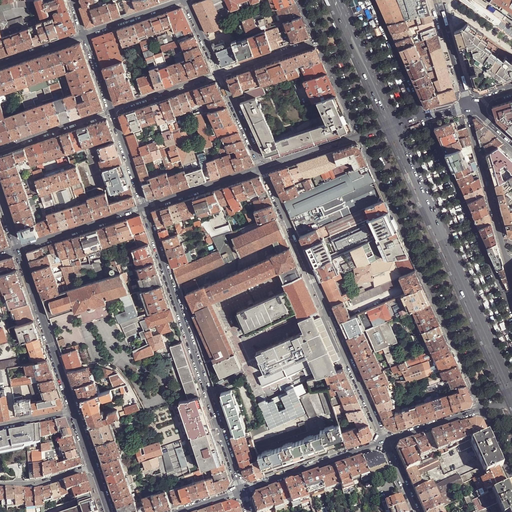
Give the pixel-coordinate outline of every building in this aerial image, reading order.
[(29,7),(29,0),(26,0),(25,0),(15,0),(2,4),(0,4),(0,23),(2,30),(11,28),(19,25),(25,23),(23,17),(8,22),(6,20),(2,11),(14,8),(18,7),(29,7)] [(44,0),(34,0),(37,5),(39,12),(41,17),(44,16),(48,15),(49,14),(48,9),(58,6),(59,11),(69,8),(66,0),(50,0),(48,1),(48,0),(46,0),(45,1),(44,0)] [(113,0),(114,1),(114,0),(115,0),(116,2),(121,15),(129,12),(137,10),(133,0),(130,1),(130,0),(123,1),(122,0),(113,0)] [(160,2),(159,0),(133,0),(137,10),(150,5),(160,2)] [(202,0),(193,3),(207,33),(224,26),(214,4),(212,0),(202,0)] [(226,0),(230,10),(240,7),(237,2),(242,0),(250,0),(251,2),(258,0),(226,0)] [(294,0),(269,0),(273,10),(277,8),(295,2),(294,0)] [(385,19),(388,25),(405,20),(395,0),(376,0),(379,6),(385,19)] [(426,0),(395,0),(405,20),(409,19),(411,19),(416,18),(431,14),(426,0)] [(511,0),(503,0),(499,6),(511,15),(511,0)] [(116,2),(108,5),(112,18),(117,17),(121,15),(116,2)] [(278,12),(297,6),(295,2),(277,8),(278,12)] [(109,19),(112,18),(108,5),(107,4),(99,6),(104,21),(109,19)] [(92,25),(96,24),(91,9),(89,5),(83,6),(79,8),(86,27),(92,25)] [(94,8),(91,9),(96,24),(101,22),(104,21),(99,6),(94,8)] [(297,6),(278,12),(281,22),(282,22),(302,15),(298,8),(297,6)] [(171,11),(167,12),(173,29),(178,42),(180,41),(195,35),(189,22),(182,7),(177,9),(171,11)] [(59,11),(54,12),(56,19),(54,20),(55,24),(58,23),(72,18),(69,8),(59,11)] [(155,17),(151,18),(155,32),(166,28),(167,31),(173,29),(167,12),(162,14),(160,15),(155,17)] [(281,22),(278,12),(254,21),(253,16),(242,20),(243,24),(247,34),(264,28),(276,24),(281,22)] [(433,21),(431,14),(416,18),(418,25),(433,21)] [(302,15),(282,22),(286,30),(305,23),(303,19),(302,15)] [(49,19),(45,20),(52,39),(56,37),(60,36),(55,24),(54,20),(53,17),(49,19)] [(77,30),(72,18),(58,23),(55,24),(60,36),(69,33),(77,30)] [(146,20),(143,21),(148,35),(155,32),(151,18),(146,20)] [(416,18),(411,19),(412,23),(407,25),(409,28),(416,26),(418,25),(416,18)] [(36,20),(28,23),(29,28),(35,45),(40,43),(43,42),(37,23),(36,20)] [(45,20),(37,23),(43,42),(48,40),(52,39),(45,20)] [(390,30),(392,33),(407,28),(409,28),(407,25),(405,20),(388,25),(390,30)] [(511,53),(465,20),(454,28),(473,87),(480,85),(482,92),(511,81),(511,53)] [(138,22),(134,24),(139,38),(148,35),(143,21),(138,22)] [(435,27),(433,21),(418,25),(416,26),(419,33),(421,32),(435,27)] [(25,23),(19,25),(21,30),(29,28),(28,23),(27,22),(25,23)] [(307,29),(305,23),(286,30),(291,42),(310,35),(307,29)] [(125,27),(117,29),(121,39),(123,45),(140,40),(139,38),(134,24),(125,27)] [(243,24),(239,25),(242,36),(243,35),(247,34),(243,24)] [(265,30),(271,49),(275,48),(280,46),(278,41),(277,38),(281,37),(279,32),(276,24),(264,28),(265,30)] [(19,25),(11,28),(13,33),(21,30),(19,25)] [(409,28),(407,28),(410,36),(418,33),(419,33),(416,26),(409,28)] [(435,27),(421,32),(423,39),(437,33),(435,27)] [(11,28),(2,30),(4,36),(13,33),(11,28)] [(29,28),(21,30),(27,48),(32,46),(35,45),(29,28)] [(166,28),(155,32),(156,35),(157,37),(159,42),(162,51),(171,48),(179,45),(178,42),(173,29),(167,31),(166,28)] [(410,36),(407,28),(392,33),(394,38),(395,42),(410,36)] [(93,38),(103,68),(123,60),(121,55),(116,40),(121,39),(117,29),(111,32),(99,36),(93,38)] [(21,30),(13,33),(19,51),(24,49),(27,48),(21,30)] [(267,50),(271,49),(265,30),(256,33),(263,52),(267,50)] [(280,46),(291,42),(286,30),(284,30),(279,32),(281,37),(277,38),(278,41),(280,46)] [(13,33),(4,36),(7,44),(10,53),(15,52),(19,51),(13,33)] [(259,53),(263,52),(256,33),(248,36),(248,37),(254,55),(259,53)] [(414,44),(420,41),(418,33),(410,36),(414,44)] [(441,48),(437,33),(423,39),(420,41),(414,44),(420,57),(441,48)] [(199,44),(195,35),(180,41),(184,50),(199,44)] [(398,47),(399,50),(414,44),(410,36),(395,42),(398,47)] [(247,57),(254,55),(248,37),(244,38),(241,39),(237,41),(236,39),(232,41),(233,45),(239,60),(247,57)] [(154,54),(149,38),(140,41),(146,57),(154,54)] [(222,66),(239,60),(233,45),(226,47),(224,41),(215,45),(214,45),(214,46),(213,46),(212,46),(215,52),(216,51),(217,52),(216,53),(217,55),(218,55),(219,56),(220,59),(219,59),(222,66)] [(65,48),(60,49),(64,62),(67,61),(70,69),(88,63),(85,52),(81,42),(75,44),(65,48)] [(10,53),(7,44),(0,46),(0,56),(1,56),(10,53)] [(203,52),(199,44),(184,50),(186,58),(192,56),(195,55),(203,52)] [(403,58),(405,64),(420,57),(414,44),(399,50),(403,58)] [(316,48),(296,55),(300,64),(304,63),(305,65),(321,60),(318,53),(316,48)] [(446,65),(441,48),(420,57),(426,73),(446,65)] [(54,52),(49,53),(57,74),(67,71),(67,70),(64,62),(60,49),(54,52)] [(211,70),(203,52),(195,55),(196,58),(193,58),(199,74),(211,70)] [(44,55),(39,57),(46,78),(57,74),(49,53),(44,55)] [(146,57),(148,63),(152,61),(156,60),(155,57),(154,54),(146,57)] [(163,55),(155,57),(156,60),(158,66),(159,68),(167,65),(167,64),(164,55),(163,55)] [(300,64),(296,55),(288,57),(280,60),(287,76),(289,79),(299,75),(296,68),(297,68),(296,66),(300,64)] [(25,62),(21,63),(28,84),(36,81),(41,80),(46,78),(39,57),(34,58),(29,60),(25,62)] [(409,72),(412,78),(426,73),(420,57),(405,64),(409,72)] [(195,75),(199,74),(193,58),(185,62),(190,77),(195,75)] [(187,78),(190,77),(185,62),(184,59),(176,62),(181,80),(187,78)] [(103,68),(106,76),(126,69),(124,63),(123,60),(103,68)] [(158,66),(156,60),(152,61),(154,65),(149,67),(150,69),(158,66)] [(266,65),(273,81),(283,78),(287,76),(280,60),(273,63),(266,65)] [(324,66),(321,60),(305,65),(301,67),(307,80),(327,73),(324,66)] [(167,65),(173,83),(179,81),(181,80),(176,62),(167,65)] [(15,65),(10,67),(18,88),(28,84),(21,63),(15,65)] [(91,73),(88,63),(70,69),(67,70),(67,71),(75,93),(79,92),(83,91),(96,86),(91,73)] [(170,84),(173,83),(167,65),(159,68),(165,86),(170,84)] [(261,67),(256,68),(261,83),(262,85),(273,81),(266,65),(261,67)] [(446,65),(426,73),(436,94),(437,93),(453,88),(446,65)] [(162,87),(165,86),(159,68),(158,66),(150,69),(151,73),(157,89),(162,87)] [(5,68),(0,70),(7,91),(18,88),(10,67),(5,68)] [(304,81),(307,80),(301,67),(297,68),(296,68),(299,75),(302,82),(304,81)] [(106,76),(109,85),(129,78),(132,77),(129,70),(129,68),(126,69),(106,76)] [(261,83),(256,68),(251,70),(243,73),(232,77),(227,79),(234,94),(243,92),(242,89),(249,87),(250,88),(255,87),(254,85),(261,83)] [(151,91),(157,89),(151,73),(137,78),(142,93),(143,93),(151,91)] [(329,78),(327,73),(307,80),(304,81),(312,102),(317,101),(336,94),(334,88),(329,78)] [(417,89),(421,99),(436,94),(426,73),(412,78),(417,89)] [(59,82),(57,74),(46,78),(47,80),(49,85),(59,82)] [(37,84),(39,89),(43,88),(49,85),(47,80),(46,78),(41,80),(42,82),(37,84)] [(115,103),(135,96),(135,95),(129,78),(109,85),(115,103)] [(37,84),(36,81),(28,84),(29,86),(30,91),(31,92),(35,91),(39,89),(37,84)] [(68,119),(72,118),(64,97),(59,82),(49,85),(52,93),(62,121),(68,119)] [(223,98),(216,82),(211,83),(208,84),(214,98),(215,100),(223,98)] [(214,98),(208,84),(204,86),(201,87),(207,101),(214,98)] [(49,85),(43,88),(46,95),(52,93),(49,85)] [(103,107),(96,86),(83,91),(86,99),(82,100),(78,101),(82,114),(103,107)] [(266,94),(262,86),(244,92),(245,97),(237,99),(239,103),(241,103),(256,98),(266,94)] [(207,101),(201,87),(197,88),(194,89),(198,104),(207,101)] [(456,98),(453,88),(437,93),(441,103),(456,98)] [(198,104),(194,89),(189,91),(185,92),(190,107),(195,105),(198,104)] [(23,94),(20,95),(20,96),(23,103),(25,107),(31,105),(32,108),(36,106),(34,100),(38,99),(35,91),(31,92),(30,91),(23,94)] [(177,95),(183,112),(191,109),(190,107),(185,92),(181,94),(177,95)] [(57,123),(62,121),(52,93),(46,95),(41,96),(44,104),(51,125),(57,123)] [(78,116),(82,114),(78,101),(75,93),(64,97),(72,118),(78,116)] [(441,103),(437,93),(436,94),(421,99),(423,104),(425,108),(428,107),(441,103)] [(241,103),(265,156),(270,154),(272,159),(274,158),(315,144),(342,136),(340,132),(352,128),(348,118),(343,109),(340,101),(336,94),(317,101),(326,123),(289,135),(275,140),(272,135),(260,106),(262,105),(261,103),(259,104),(256,98),(241,103)] [(169,98),(175,114),(177,114),(183,112),(177,95),(173,97),(169,98)] [(164,100),(160,101),(167,120),(167,121),(176,118),(175,114),(169,98),(164,100)] [(227,106),(223,98),(215,100),(208,103),(207,103),(211,111),(227,106)] [(156,103),(152,104),(158,120),(158,123),(167,120),(160,101),(156,103)] [(497,119),(506,128),(511,120),(511,118),(509,116),(511,114),(511,106),(510,101),(493,106),(497,119)] [(0,142),(6,141),(12,138),(5,117),(3,110),(0,102),(0,142)] [(43,128),(51,125),(44,104),(36,106),(32,108),(25,110),(33,131),(43,128)] [(143,107),(149,123),(158,120),(152,104),(147,106),(143,107)] [(234,122),(227,106),(211,111),(208,112),(215,126),(234,122)] [(135,110),(141,126),(143,125),(149,123),(143,107),(139,108),(135,110)] [(28,133),(33,131),(25,110),(15,114),(23,135),(28,133)] [(133,130),(141,127),(141,126),(135,110),(132,111),(127,113),(133,130)] [(119,116),(125,133),(133,130),(127,113),(123,114),(119,116)] [(202,113),(193,116),(204,147),(211,146),(213,145),(211,139),(209,135),(207,128),(202,113)] [(18,136),(23,135),(15,114),(5,117),(12,138),(18,136)] [(180,131),(183,140),(184,140),(192,137),(190,132),(187,133),(187,131),(185,132),(184,131),(186,130),(181,114),(178,115),(177,114),(175,114),(176,118),(179,128),(180,131)] [(176,118),(167,121),(170,130),(171,131),(179,128),(176,118)] [(488,129),(476,118),(473,119),(479,139),(488,129)] [(113,137),(107,119),(102,121),(97,123),(104,140),(105,140),(113,137)] [(167,121),(167,120),(158,123),(162,133),(170,130),(167,121)] [(239,131),(234,122),(215,126),(214,126),(218,135),(219,137),(222,137),(239,131)] [(437,128),(435,128),(437,133),(438,136),(458,130),(454,122),(453,122),(437,128)] [(93,124),(88,126),(94,143),(97,142),(102,141),(104,140),(97,123),(93,124)] [(84,147),(94,144),(94,143),(88,126),(82,128),(78,130),(84,147)] [(465,127),(458,130),(461,138),(469,135),(466,127),(465,127)] [(352,131),(352,129),(352,128),(340,132),(342,136),(350,133),(351,133),(352,131)] [(488,129),(479,139),(481,147),(484,145),(497,137),(488,129)] [(69,132),(75,150),(84,147),(78,130),(73,131),(69,132)] [(165,141),(173,138),(172,134),(171,131),(170,130),(162,133),(165,141)] [(458,130),(438,136),(440,141),(442,144),(461,138),(458,130)] [(180,131),(172,134),(173,138),(175,143),(183,140),(180,131)] [(242,139),(239,131),(222,137),(226,144),(242,139)] [(67,153),(75,150),(69,132),(65,134),(61,135),(67,153)] [(133,158),(142,155),(139,147),(137,143),(137,141),(134,134),(126,137),(130,148),(133,158)] [(29,160),(31,166),(39,163),(67,153),(61,135),(44,141),(25,148),(29,160)] [(469,135),(461,138),(465,146),(471,144),(469,135)] [(484,145),(489,152),(498,146),(504,143),(497,137),(484,145)] [(173,138),(165,141),(166,146),(169,145),(175,143),(173,138)] [(461,138),(442,144),(444,149),(445,152),(465,146),(461,138)] [(226,144),(229,151),(236,149),(246,147),(242,139),(226,144)] [(183,140),(175,143),(179,155),(188,151),(184,140),(183,140)] [(96,148),(98,147),(101,157),(102,159),(119,154),(117,147),(115,141),(107,144),(103,145),(102,141),(97,142),(94,143),(94,144),(96,148)] [(166,146),(165,141),(156,144),(158,149),(166,146)] [(150,152),(158,149),(156,144),(156,142),(147,144),(150,152)] [(175,143),(169,145),(171,150),(168,151),(172,162),(181,160),(179,155),(175,143)] [(84,147),(86,156),(97,152),(96,149),(96,148),(94,144),(84,147)] [(150,152),(147,144),(139,147),(142,155),(150,152)] [(333,151),(337,163),(344,161),(350,159),(351,161),(355,169),(367,163),(365,158),(361,149),(359,145),(356,144),(333,151)] [(465,146),(445,152),(447,157),(451,166),(453,170),(467,164),(475,161),(471,144),(465,146)] [(165,170),(174,167),(172,162),(168,151),(166,146),(158,149),(161,157),(162,159),(165,170)] [(511,158),(498,146),(489,152),(486,154),(495,185),(508,178),(511,175),(511,158)] [(246,147),(236,149),(238,156),(239,157),(241,156),(249,154),(246,147)] [(20,149),(14,151),(17,160),(17,161),(19,160),(20,163),(24,161),(29,160),(25,148),(20,149)] [(150,152),(153,160),(161,157),(158,149),(150,152)] [(196,150),(196,149),(188,151),(179,155),(181,160),(183,165),(199,159),(197,154),(197,152),(196,150)] [(0,169),(16,164),(15,161),(17,160),(14,151),(6,154),(0,156),(0,169)] [(215,159),(222,156),(221,153),(220,153),(220,151),(218,151),(219,153),(214,155),(215,159)] [(333,151),(297,164),(302,175),(337,163),(333,151)] [(97,152),(86,156),(88,159),(89,164),(90,164),(97,161),(100,160),(98,156),(97,152)] [(153,160),(150,152),(142,155),(144,163),(153,160)] [(202,169),(208,168),(207,162),(205,152),(197,154),(199,159),(202,167),(202,169)] [(67,153),(39,163),(41,169),(43,174),(55,170),(71,165),(70,161),(67,153)] [(122,163),(119,154),(102,159),(100,160),(103,170),(104,170),(120,164),(122,163)] [(229,173),(236,171),(231,158),(229,154),(222,156),(229,173)] [(254,165),(249,154),(241,156),(244,168),(254,165)] [(136,166),(144,163),(142,155),(133,158),(136,166)] [(222,156),(215,159),(220,176),(229,173),(222,156)] [(236,171),(244,168),(241,156),(239,157),(238,156),(231,158),(236,171)] [(79,162),(75,163),(76,166),(77,168),(84,166),(89,164),(88,159),(79,162)] [(199,159),(183,165),(183,166),(184,170),(185,173),(202,167),(199,159)] [(215,159),(207,162),(208,168),(211,179),(220,176),(215,159)] [(27,170),(24,161),(20,163),(18,163),(17,164),(19,172),(27,170)] [(97,161),(90,164),(93,174),(100,171),(97,161)] [(348,172),(355,169),(351,161),(345,163),(338,166),(313,177),(314,179),(317,186),(348,172)] [(471,172),(477,169),(475,161),(467,164),(471,172)] [(76,166),(75,163),(71,165),(55,170),(56,173),(76,166)] [(141,181),(150,178),(148,173),(147,172),(145,166),(144,163),(136,166),(141,181)] [(371,171),(367,163),(355,169),(348,172),(355,189),(375,180),(371,171)] [(19,172),(17,164),(16,164),(0,169),(0,173),(1,176),(2,178),(19,172)] [(125,178),(120,164),(104,170),(105,174),(107,180),(104,182),(104,183),(108,182),(112,193),(114,192),(129,187),(126,177),(125,178)] [(302,175),(297,164),(288,166),(295,181),(303,178),(302,175)] [(457,178),(471,172),(467,164),(453,170),(455,174),(457,178)] [(61,187),(81,180),(77,168),(76,166),(56,173),(61,187)] [(84,166),(77,168),(81,180),(85,192),(87,191),(92,190),(84,166)] [(295,181),(288,166),(279,169),(286,184),(295,181)] [(176,173),(174,167),(165,170),(166,172),(168,176),(176,173)] [(190,186),(206,181),(202,169),(202,167),(185,173),(190,186)] [(211,179),(208,168),(202,169),(206,181),(211,179)] [(43,174),(41,169),(34,171),(33,172),(34,176),(35,177),(43,174)] [(270,172),(279,192),(288,188),(286,184),(279,169),(270,172)] [(474,180),(480,178),(477,169),(471,172),(474,180)] [(56,173),(55,170),(43,174),(35,177),(36,180),(56,173)] [(156,170),(148,173),(150,178),(158,175),(156,170)] [(181,189),(190,186),(185,173),(184,170),(181,171),(180,172),(176,173),(181,189)] [(22,181),(19,172),(2,178),(4,184),(5,187),(22,181)] [(165,194),(173,191),(168,176),(166,172),(161,174),(158,175),(165,194)] [(283,201),(291,218),(319,205),(342,195),(355,189),(348,172),(317,186),(314,187),(299,193),(283,201)] [(460,186),(474,180),(471,172),(457,178),(459,183),(460,186)] [(56,173),(36,180),(37,185),(40,194),(61,187),(56,173)] [(173,191),(181,189),(176,173),(168,176),(173,191)] [(100,175),(94,177),(98,188),(102,186),(104,186),(100,175)] [(158,175),(150,178),(151,181),(156,197),(165,194),(158,175)] [(511,175),(508,178),(495,185),(509,236),(511,237),(511,236),(511,175)] [(29,188),(37,185),(36,180),(35,177),(34,176),(29,178),(26,179),(29,188)] [(266,189),(260,176),(251,178),(258,194),(266,189)] [(243,181),(249,196),(252,196),(253,195),(258,194),(251,178),(243,181)] [(299,193),(314,187),(312,180),(310,178),(295,185),(299,193)] [(482,186),(480,178),(474,180),(460,186),(462,191),(464,194),(482,186)] [(61,187),(40,194),(43,202),(44,205),(45,209),(53,206),(55,210),(63,207),(71,204),(80,201),(79,199),(87,197),(86,195),(85,192),(81,180),(61,187)] [(384,200),(375,180),(355,189),(342,195),(319,205),(328,225),(384,200)] [(25,189),(22,181),(5,187),(7,192),(7,195),(25,189)] [(148,200),(156,197),(151,181),(142,184),(148,200)] [(239,200),(249,196),(243,181),(232,185),(239,200)] [(231,206),(234,211),(236,210),(237,210),(241,208),(242,207),(240,202),(239,200),(232,185),(223,188),(230,203),(231,206)] [(299,193),(295,185),(288,188),(279,192),(283,201),(299,193)] [(133,195),(130,186),(129,187),(114,192),(116,201),(133,195)] [(467,202),(484,195),(482,186),(464,194),(466,198),(467,202)] [(214,191),(221,206),(225,204),(226,204),(230,203),(223,188),(214,191)] [(28,198),(25,189),(7,195),(9,201),(10,203),(28,198)] [(266,189),(258,194),(259,196),(260,199),(269,196),(266,189)] [(205,194),(212,211),(218,209),(221,208),(222,208),(221,206),(214,191),(205,194)] [(103,214),(112,211),(109,203),(106,195),(106,192),(97,195),(103,214)] [(199,215),(212,211),(205,194),(193,198),(196,207),(199,215)] [(97,195),(88,198),(89,201),(94,217),(103,214),(97,195)] [(136,204),(133,195),(116,201),(114,201),(109,203),(112,211),(136,204)] [(471,210),(486,203),(484,195),(467,202),(470,207),(471,210)] [(273,204),(269,196),(260,199),(257,200),(254,201),(257,210),(273,204)] [(31,206),(28,198),(10,203),(12,209),(13,212),(31,206)] [(185,200),(188,209),(192,208),(196,207),(193,198),(185,200)] [(181,217),(190,215),(188,209),(185,200),(177,203),(181,217)] [(327,237),(370,218),(388,210),(386,204),(384,200),(328,225),(322,228),(327,237)] [(94,217),(89,201),(81,203),(80,204),(86,220),(94,217)] [(169,206),(173,220),(179,218),(181,217),(177,203),(169,206)] [(475,218),(489,212),(486,203),(471,210),(473,215),(475,218)] [(86,220),(80,204),(72,206),(78,223),(86,220)] [(278,216),(273,204),(257,210),(254,211),(258,222),(264,220),(276,216),(278,216)] [(291,218),(300,238),(317,230),(321,228),(322,228),(328,225),(319,205),(291,218)] [(34,215),(31,206),(13,212),(15,218),(16,221),(34,215)] [(53,206),(45,209),(46,211),(47,214),(55,212),(55,210),(53,206)] [(78,223),(72,206),(64,209),(69,225),(78,223)] [(166,225),(174,222),(173,220),(169,206),(160,209),(166,225)] [(230,215),(235,213),(234,212),(234,211),(231,206),(228,207),(226,208),(230,215)] [(69,225),(64,209),(55,212),(61,228),(69,225)] [(158,232),(167,229),(166,225),(160,209),(151,212),(155,222),(158,232)] [(390,214),(388,210),(370,218),(379,237),(397,229),(395,224),(390,214)] [(55,212),(47,214),(49,219),(53,231),(61,228),(55,212)] [(256,222),(251,212),(247,213),(251,221),(252,221),(253,222),(256,222)] [(479,228),(491,222),(489,212),(475,218),(477,224),(479,228)] [(18,226),(19,229),(35,224),(37,223),(34,215),(16,221),(18,226)] [(127,220),(132,233),(139,231),(145,230),(140,215),(127,220)] [(284,236),(276,218),(265,223),(259,226),(232,238),(240,256),(273,241),(284,236)] [(379,237),(370,218),(327,237),(323,239),(332,258),(375,239),(378,238),(379,237)] [(53,231),(49,219),(47,220),(42,221),(46,233),(53,231)] [(229,232),(233,231),(231,228),(229,224),(215,229),(210,223),(209,219),(201,222),(201,226),(204,227),(206,230),(209,234),(211,236),(212,238),(224,234),(229,232)] [(121,240),(133,236),(132,233),(127,220),(116,223),(121,240)] [(193,224),(194,228),(200,227),(201,226),(201,222),(200,220),(193,223),(193,224)] [(46,233),(42,221),(37,223),(35,224),(39,236),(46,233)] [(259,226),(258,222),(253,224),(252,224),(250,225),(241,228),(239,229),(235,230),(233,231),(229,232),(232,238),(259,226)] [(487,245),(497,241),(491,222),(479,228),(483,237),(487,245)] [(112,243),(121,240),(116,223),(106,226),(112,243)] [(186,231),(185,228),(182,229),(180,223),(178,224),(176,224),(175,225),(177,231),(178,234),(186,231)] [(39,236),(35,224),(19,229),(21,234),(22,237),(27,239),(39,236)] [(103,247),(112,244),(112,243),(106,226),(97,230),(102,246),(103,247)] [(327,237),(322,228),(321,228),(317,230),(321,240),(323,239),(327,237)] [(158,232),(161,240),(163,240),(162,239),(169,237),(169,234),(167,229),(158,232)] [(399,232),(397,229),(379,237),(378,238),(387,259),(395,258),(409,255),(406,250),(403,241),(399,232)] [(97,230),(80,235),(86,252),(102,246),(97,230)] [(321,240),(317,230),(300,238),(304,247),(321,240)] [(137,245),(138,248),(149,244),(150,243),(148,238),(146,232),(140,234),(133,236),(137,245)] [(0,234),(0,248),(9,245),(7,238),(5,233),(0,234)] [(181,244),(178,234),(177,234),(169,237),(162,239),(163,240),(166,249),(181,244)] [(224,234),(212,238),(214,242),(218,251),(225,263),(235,258),(224,234)] [(78,257),(87,254),(86,252),(80,235),(72,238),(78,257)] [(273,241),(278,252),(289,247),(284,236),(273,241)] [(72,238),(64,240),(69,256),(70,258),(72,265),(73,265),(81,264),(78,257),(72,238)] [(384,260),(387,259),(378,238),(375,239),(384,260)] [(332,258),(323,239),(321,240),(304,247),(313,267),(315,266),(314,266),(332,258)] [(384,260),(375,239),(332,258),(338,271),(345,271),(357,266),(357,265),(363,264),(363,265),(369,262),(370,262),(384,260)] [(61,258),(69,256),(64,240),(55,243),(58,252),(60,256),(60,257),(61,258)] [(497,269),(503,266),(497,241),(487,245),(492,258),(497,269)] [(55,243),(48,246),(49,250),(51,254),(52,254),(58,252),(55,243)] [(185,252),(182,243),(181,244),(166,249),(169,257),(185,252)] [(152,253),(149,244),(138,248),(134,249),(132,250),(135,258),(152,253)] [(297,263),(290,247),(289,247),(278,252),(271,255),(272,257),(205,287),(204,285),(186,294),(190,303),(195,314),(197,314),(214,306),(212,302),(279,271),(296,264),(297,263)] [(30,261),(44,256),(43,252),(41,248),(27,253),(29,258),(30,261)] [(225,263),(218,251),(212,253),(188,264),(173,271),(178,284),(225,263)] [(169,257),(172,266),(187,261),(188,261),(185,252),(169,257)] [(155,261),(152,253),(135,258),(138,267),(155,261)] [(78,257),(81,264),(85,264),(90,264),(87,254),(78,257)] [(51,264),(48,255),(46,256),(44,256),(30,261),(32,267),(33,270),(51,264)] [(410,259),(409,255),(395,258),(403,276),(415,270),(414,266),(410,259)] [(0,275),(1,275),(18,269),(16,266),(14,260),(13,257),(0,261),(0,275)] [(70,258),(61,261),(63,266),(72,265),(70,258)] [(338,271),(332,258),(314,266),(315,266),(320,279),(332,274),(338,271)] [(399,277),(403,276),(395,258),(387,259),(384,260),(370,262),(370,264),(373,280),(374,288),(380,285),(393,280),(396,278),(399,277)] [(155,261),(138,267),(138,270),(141,277),(158,271),(155,261)] [(172,266),(173,271),(188,264),(187,261),(172,266)] [(36,279),(54,273),(52,268),(51,264),(33,270),(35,276),(36,279)] [(301,275),(296,264),(279,271),(283,283),(301,275)] [(373,280),(370,264),(354,267),(354,270),(357,282),(373,280)] [(68,272),(74,270),(74,269),(73,265),(72,265),(63,266),(61,267),(61,268),(62,270),(63,273),(68,272)] [(503,282),(507,281),(503,266),(497,269),(498,271),(503,280),(503,282)] [(1,275),(0,275),(0,279),(3,289),(4,292),(5,292),(23,286),(20,276),(18,269),(1,275)] [(54,273),(56,278),(62,276),(64,275),(63,273),(62,270),(59,271),(55,272),(54,273)] [(418,275),(415,270),(403,276),(399,277),(404,287),(407,293),(423,286),(422,284),(421,282),(418,275)] [(162,283),(158,271),(141,277),(139,278),(143,290),(162,283)] [(332,306),(344,301),(349,299),(350,298),(348,293),(341,296),(334,279),(340,277),(338,271),(332,274),(320,279),(332,306)] [(57,284),(58,283),(56,278),(54,273),(36,279),(38,285),(40,289),(57,284)] [(105,299),(128,291),(126,287),(125,283),(123,278),(121,273),(120,273),(83,285),(69,290),(60,293),(43,299),(49,317),(74,309),(75,313),(106,303),(105,299)] [(318,310),(302,275),(301,275),(283,283),(286,290),(295,310),(299,319),(311,314),(318,310)] [(195,279),(184,284),(186,290),(198,285),(195,279)] [(396,287),(393,280),(380,285),(384,292),(396,287)] [(61,290),(68,288),(67,285),(66,281),(64,281),(58,283),(57,284),(58,287),(60,286),(61,290)] [(166,294),(162,283),(143,290),(141,290),(145,302),(154,299),(154,298),(166,294)] [(43,299),(60,293),(58,287),(57,284),(40,289),(42,295),(43,299)] [(384,292),(380,285),(374,288),(365,292),(350,298),(351,300),(353,305),(384,292)] [(23,286),(5,292),(10,309),(13,308),(29,303),(26,293),(23,286)] [(424,290),(423,286),(407,293),(401,295),(408,311),(412,309),(430,302),(428,297),(424,290)] [(246,332),(295,310),(286,290),(237,312),(246,332)] [(129,294),(129,293),(120,296),(126,311),(116,315),(119,323),(132,318),(138,316),(134,306),(129,294)] [(169,304),(166,294),(154,298),(154,299),(145,302),(149,312),(169,304)] [(401,295),(376,306),(379,314),(379,315),(386,318),(387,321),(388,320),(408,311),(401,295)] [(351,317),(344,301),(332,306),(340,322),(351,317)] [(432,307),(430,302),(412,309),(422,331),(440,324),(437,317),(432,307)] [(29,303),(13,308),(17,320),(19,325),(35,319),(33,313),(31,307),(29,303)] [(192,317),(196,315),(195,314),(190,303),(187,304),(192,317)] [(171,308),(169,304),(149,312),(142,314),(144,318),(171,308)] [(234,352),(214,306),(197,314),(199,317),(195,319),(214,362),(234,352)] [(379,314),(376,306),(357,314),(355,315),(351,317),(340,322),(344,331),(362,322),(379,314)] [(171,308),(144,318),(146,324),(147,326),(149,325),(150,326),(157,324),(168,320),(174,318),(171,308)] [(324,342),(311,314),(299,319),(304,331),(255,353),(265,374),(308,356),(318,377),(324,375),(327,374),(337,371),(336,368),(324,342)] [(385,322),(387,321),(386,318),(379,315),(379,314),(362,322),(364,326),(365,328),(366,330),(382,323),(381,321),(384,320),(385,322)] [(132,318),(119,323),(125,339),(133,336),(138,333),(134,323),(140,320),(138,316),(132,318)] [(19,325),(16,326),(19,333),(20,337),(20,338),(22,341),(25,340),(27,340),(40,335),(37,326),(35,319),(19,325)] [(168,320),(157,324),(158,326),(159,329),(161,333),(171,330),(168,320)] [(392,345),(398,342),(388,320),(387,321),(385,322),(382,323),(386,331),(388,336),(392,345)] [(386,331),(382,323),(366,330),(369,337),(375,351),(379,350),(383,348),(388,346),(392,345),(388,336),(386,331)] [(441,327),(440,324),(422,331),(426,339),(443,331),(441,327)] [(154,335),(152,329),(151,329),(148,330),(145,331),(148,337),(154,335)] [(148,337),(145,331),(139,334),(141,340),(148,337)] [(350,345),(366,338),(363,331),(354,335),(347,338),(350,345)] [(445,336),(443,331),(426,339),(431,350),(448,343),(445,336)] [(165,346),(161,333),(157,334),(154,335),(148,337),(150,344),(151,343),(153,349),(165,346)] [(40,335),(27,340),(31,350),(31,351),(35,362),(48,359),(46,351),(42,339),(40,335)] [(63,336),(57,338),(60,347),(66,345),(63,336)] [(142,341),(131,347),(133,352),(150,344),(148,337),(141,340),(142,341)] [(369,345),(366,338),(350,345),(353,352),(369,345)] [(431,350),(426,339),(420,341),(424,349),(425,353),(431,350)] [(182,342),(170,346),(188,399),(199,395),(200,395),(197,384),(196,381),(182,342)] [(136,359),(154,353),(153,349),(151,343),(150,344),(133,352),(135,356),(136,359)] [(450,347),(448,343),(431,350),(435,358),(452,352),(450,347)] [(356,360),(373,353),(369,345),(353,352),(356,360)] [(391,367),(398,364),(398,363),(396,363),(394,359),(395,359),(392,351),(391,351),(388,346),(383,348),(385,352),(391,367)] [(64,359),(65,362),(79,357),(76,350),(70,352),(66,353),(62,355),(64,359)] [(435,358),(431,350),(425,353),(421,354),(418,355),(399,364),(401,370),(408,368),(414,366),(418,365),(422,363),(428,361),(435,358)] [(241,366),(235,352),(234,352),(214,362),(213,362),(220,376),(241,366)] [(361,371),(379,363),(374,352),(373,353),(356,360),(361,371)] [(455,357),(452,352),(435,358),(437,364),(440,371),(458,364),(455,357)] [(79,357),(65,362),(66,366),(67,367),(81,365),(79,357)] [(19,358),(0,361),(0,368),(8,367),(20,365),(22,364),(19,358)] [(33,362),(26,364),(28,374),(29,374),(31,374),(36,373),(52,369),(50,362),(48,359),(35,362),(33,362)] [(440,371),(437,364),(432,366),(433,369),(431,369),(430,366),(428,361),(422,363),(418,365),(414,366),(408,368),(401,370),(403,375),(405,380),(408,380),(409,382),(440,371)] [(382,371),(379,363),(361,371),(365,378),(382,371)] [(22,364),(20,365),(22,376),(28,374),(26,364),(22,364)] [(391,367),(394,373),(398,372),(401,370),(399,364),(398,364),(391,367)] [(460,368),(458,364),(440,371),(441,374),(444,380),(449,378),(462,373),(460,368)] [(101,367),(102,372),(103,378),(109,376),(118,373),(116,371),(101,367)] [(87,368),(68,371),(70,376),(71,379),(89,375),(87,368)] [(52,369),(36,373),(37,376),(39,381),(55,378),(53,372),(52,369)] [(331,381),(347,377),(344,369),(337,371),(327,374),(331,381)] [(365,378),(368,387),(385,383),(388,382),(384,370),(382,371),(365,378)] [(125,381),(118,373),(109,376),(113,385),(125,381)] [(449,378),(452,387),(455,386),(458,385),(467,384),(464,377),(462,373),(449,378)] [(22,376),(10,379),(12,386),(21,385),(29,383),(31,383),(29,376),(29,374),(28,374),(22,376)] [(444,380),(441,374),(437,376),(437,375),(427,378),(430,385),(444,380)] [(89,375),(71,379),(73,384),(74,387),(77,386),(76,386),(91,381),(89,375)] [(331,381),(333,389),(334,389),(337,388),(352,387),(347,377),(331,381)] [(55,378),(39,381),(42,391),(58,387),(56,381),(55,378)] [(100,393),(108,391),(103,378),(98,379),(99,383),(96,384),(99,393),(100,393)] [(452,387),(449,378),(444,380),(430,385),(426,387),(427,391),(428,391),(429,391),(431,391),(435,390),(438,389),(444,388),(446,388),(452,387)] [(79,394),(81,399),(96,394),(99,393),(96,384),(94,381),(91,381),(76,386),(77,386),(79,394)] [(31,383),(29,383),(34,399),(35,399),(41,398),(41,397),(40,394),(36,382),(34,382),(31,383)] [(372,395),(388,391),(386,385),(385,383),(368,387),(372,395)] [(469,389),(467,384),(458,385),(460,392),(469,389)] [(21,385),(12,386),(14,398),(23,396),(21,385)] [(58,387),(42,391),(45,399),(61,395),(59,389),(58,387)] [(352,387),(337,388),(339,394),(340,397),(355,394),(352,387)] [(471,393),(469,389),(460,392),(457,393),(462,407),(471,404),(473,399),(471,393)] [(4,390),(0,390),(0,420),(10,418),(4,390)] [(108,391),(100,393),(101,397),(101,398),(104,399),(113,396),(111,390),(108,391)] [(228,414),(238,411),(235,402),(234,399),(231,390),(220,394),(224,405),(228,414)] [(327,415),(335,412),(333,406),(330,398),(330,396),(328,390),(319,391),(327,415)] [(390,398),(388,391),(372,395),(375,402),(390,398)] [(453,410),(462,407),(457,393),(456,391),(448,394),(453,410)] [(307,393),(300,397),(307,414),(310,419),(317,416),(307,393)] [(86,413),(100,408),(99,404),(98,400),(97,399),(96,394),(81,399),(84,407),(86,413)] [(358,402),(355,394),(340,397),(343,404),(358,402)] [(453,410),(448,394),(446,394),(440,396),(445,413),(453,410)] [(35,402),(32,402),(33,411),(34,413),(62,408),(64,404),(62,398),(61,395),(45,399),(42,400),(42,399),(36,401),(35,402)] [(209,424),(199,395),(188,399),(185,400),(179,400),(191,436),(192,436),(211,429),(209,424)] [(437,416),(445,413),(440,396),(432,399),(437,416)] [(330,398),(333,406),(338,405),(339,405),(336,397),(330,398)] [(258,406),(263,417),(266,416),(270,414),(280,410),(275,398),(258,406)] [(375,402),(379,410),(390,408),(393,407),(390,398),(375,402)] [(23,400),(15,402),(16,410),(17,414),(33,411),(32,402),(31,399),(23,400)] [(191,436),(179,400),(178,400),(178,399),(145,410),(144,409),(141,411),(144,415),(152,425),(154,429),(156,430),(159,441),(161,447),(191,436)] [(437,416),(432,399),(424,402),(429,419),(437,416)] [(362,409),(358,402),(343,404),(347,412),(362,409)] [(429,419),(424,402),(416,404),(416,407),(420,421),(429,419)] [(140,409),(137,404),(125,408),(124,408),(126,414),(140,409)] [(346,412),(347,412),(343,404),(339,405),(338,405),(341,413),(346,412)] [(420,421),(416,407),(409,409),(413,424),(420,421)] [(90,426),(105,421),(103,417),(102,414),(101,411),(100,408),(86,413),(88,421),(90,426)] [(393,415),(390,408),(379,410),(382,418),(393,415)] [(108,420),(120,416),(117,409),(108,412),(107,414),(107,415),(103,417),(105,421),(108,420)] [(365,416),(362,409),(347,412),(350,420),(352,419),(354,419),(365,416)] [(413,424),(409,409),(402,412),(406,426),(413,424)] [(232,426),(235,436),(244,433),(246,432),(242,422),(241,419),(238,411),(228,414),(232,426)] [(296,418),(293,411),(265,423),(268,430),(268,431),(296,418)] [(350,420),(347,412),(346,412),(346,414),(342,415),(342,414),(340,415),(342,421),(345,421),(350,420)] [(406,426),(402,412),(395,414),(399,429),(406,426)] [(265,423),(273,420),(272,419),(270,414),(266,416),(267,419),(264,420),(265,423)] [(399,429),(395,414),(393,415),(382,418),(386,427),(394,430),(399,429)] [(141,417),(146,427),(152,425),(144,415),(141,417)] [(365,416),(354,419),(357,425),(358,428),(368,424),(365,416)] [(471,420),(467,421),(475,438),(488,432),(485,425),(483,420),(476,418),(471,420)] [(349,430),(356,427),(355,426),(352,419),(350,420),(345,421),(349,430)] [(66,420),(55,422),(58,434),(60,433),(69,431),(67,425),(66,421),(66,420)] [(114,437),(108,420),(105,421),(90,426),(94,436),(96,443),(114,437)] [(462,423),(459,424),(465,440),(466,442),(469,440),(471,440),(475,438),(467,421),(462,423)] [(55,422),(48,423),(50,435),(54,435),(55,434),(58,434),(55,422)] [(256,449),(306,432),(303,422),(298,424),(299,427),(254,443),(255,447),(256,449)] [(48,423),(40,425),(40,437),(50,435),(48,423)] [(252,437),(268,430),(265,423),(258,426),(250,431),(251,434),(252,437)] [(373,434),(368,424),(358,428),(359,429),(357,430),(363,442),(370,439),(373,434)] [(456,425),(450,427),(456,443),(465,440),(459,424),(456,425)] [(0,453),(23,449),(29,448),(41,442),(40,425),(3,432),(0,432),(0,453)] [(342,432),(339,425),(330,427),(328,428),(321,431),(325,443),(343,437),(342,432)] [(355,444),(363,442),(357,430),(357,428),(356,427),(349,430),(355,444)] [(450,427),(441,430),(447,446),(456,443),(450,427)] [(211,429),(192,436),(203,469),(208,467),(211,466),(222,462),(220,457),(216,446),(212,433),(211,429)] [(349,430),(342,432),(343,437),(347,447),(355,444),(349,430)] [(431,434),(438,451),(443,449),(445,449),(448,448),(447,446),(441,430),(431,434)] [(69,431),(60,433),(62,439),(62,440),(72,437),(70,431),(69,431)] [(307,439),(300,441),(305,454),(313,451),(317,450),(326,446),(325,443),(321,431),(320,431),(321,434),(311,437),(311,436),(306,437),(307,439)] [(475,438),(471,440),(474,446),(480,459),(482,464),(497,458),(499,457),(497,451),(494,453),(492,447),(494,445),(492,439),(488,432),(475,438)] [(245,436),(244,433),(235,436),(230,437),(232,442),(233,446),(247,441),(245,436)] [(431,434),(422,437),(429,454),(438,451),(431,434)] [(41,442),(41,445),(49,444),(48,441),(51,440),(50,435),(40,437),(41,442)] [(201,470),(203,469),(192,436),(191,436),(161,447),(162,454),(168,480),(168,481),(184,475),(192,472),(201,470)] [(60,441),(58,441),(59,443),(60,447),(60,449),(74,445),(72,439),(72,437),(62,440),(61,440),(60,441)] [(99,452),(118,445),(116,440),(115,437),(114,437),(96,443),(98,449),(99,452)] [(422,437),(413,440),(417,449),(418,453),(420,456),(421,458),(429,454),(422,437)] [(397,450),(399,455),(413,450),(417,449),(413,440),(399,444),(397,450)] [(466,442),(459,445),(461,451),(472,446),(469,440),(466,442)] [(136,452),(139,462),(142,461),(157,455),(157,456),(162,454),(161,447),(159,441),(135,449),(136,452)] [(235,450),(236,453),(249,449),(247,441),(233,446),(235,450)] [(286,446),(279,448),(283,461),(292,458),(296,457),(305,454),(300,441),(290,445),(289,443),(285,445),(286,446)] [(49,444),(50,451),(57,450),(57,448),(60,447),(59,443),(55,444),(54,443),(52,443),(49,444)] [(49,444),(41,445),(41,451),(41,453),(45,452),(50,451),(49,444)] [(74,445),(60,449),(61,450),(62,456),(77,452),(75,447),(74,445)] [(119,455),(121,454),(120,450),(118,445),(99,452),(101,457),(102,460),(119,455)] [(320,456),(327,454),(328,453),(328,452),(326,446),(317,450),(313,451),(314,452),(317,451),(319,456),(320,456)] [(265,453),(258,456),(260,461),(262,468),(271,465),(275,464),(283,461),(279,448),(269,452),(268,450),(264,452),(265,453)] [(237,457),(239,461),(248,458),(250,457),(252,457),(249,449),(236,453),(237,457)] [(399,455),(406,471),(415,467),(420,465),(416,458),(415,454),(413,450),(399,455)] [(34,451),(27,452),(29,472),(30,480),(34,479),(32,464),(42,464),(42,461),(41,453),(41,451),(34,451)] [(77,452),(62,456),(64,464),(65,464),(79,459),(77,454),(77,452)] [(375,453),(361,457),(371,478),(371,479),(390,472),(383,456),(375,453)] [(106,473),(123,467),(119,455),(102,460),(105,468),(106,473)] [(158,464),(159,464),(157,456),(157,455),(142,461),(145,469),(158,464)] [(361,457),(352,460),(360,477),(362,481),(371,478),(361,457)] [(415,467),(419,475),(441,466),(437,457),(423,463),(420,465),(415,467)] [(242,470),(250,466),(248,458),(239,461),(240,466),(242,470)] [(499,468),(501,467),(497,458),(482,464),(486,473),(489,472),(499,468)] [(79,459),(65,464),(67,471),(82,466),(80,461),(79,459)] [(352,460),(343,464),(350,481),(360,477),(352,460)] [(262,468),(260,461),(252,463),(252,464),(251,464),(252,466),(256,478),(265,475),(263,470),(262,468)] [(53,462),(49,464),(52,476),(59,474),(57,466),(56,463),(55,462),(54,462),(53,462)] [(224,465),(223,462),(222,462),(211,466),(213,473),(226,469),(224,465)] [(42,464),(32,464),(34,479),(43,479),(42,466),(42,464)] [(46,465),(42,466),(43,479),(52,476),(49,464),(46,465)] [(59,466),(57,466),(59,474),(67,471),(65,464),(64,464),(59,466)] [(343,464),(334,467),(341,485),(342,489),(353,486),(350,481),(343,464)] [(256,478),(252,466),(250,466),(242,470),(243,473),(244,476),(251,480),(256,478)] [(126,475),(123,467),(106,473),(108,478),(109,481),(126,475)] [(334,467),(318,472),(324,491),(341,485),(334,467)] [(411,481),(415,490),(424,486),(419,475),(415,467),(406,471),(411,481)] [(476,491),(479,497),(487,493),(486,490),(491,488),(493,491),(506,485),(499,468),(489,472),(490,475),(481,479),(480,476),(477,478),(474,479),(478,490),(476,491)] [(227,471),(226,469),(213,473),(215,480),(228,476),(227,471)] [(203,474),(201,470),(192,472),(193,475),(194,478),(203,474)] [(460,477),(463,484),(474,479),(477,478),(474,471),(460,477)] [(152,475),(155,483),(159,482),(163,481),(161,472),(152,475)] [(318,472),(305,477),(311,495),(324,491),(318,472)] [(392,477),(390,472),(371,479),(373,484),(392,477)] [(85,475),(64,482),(67,492),(72,490),(88,484),(86,476),(85,475)] [(112,489),(128,483),(126,475),(109,481),(111,486),(112,489)] [(441,494),(446,491),(463,484),(460,477),(459,475),(437,485),(439,489),(440,491),(441,494)] [(230,481),(228,476),(215,480),(213,481),(216,491),(227,488),(230,481)] [(305,477),(301,478),(308,496),(311,495),(305,477)] [(209,493),(216,491),(213,481),(212,478),(205,480),(209,493)] [(301,478),(293,481),(300,501),(300,502),(308,499),(308,496),(301,478)] [(200,496),(209,493),(205,480),(204,479),(196,482),(200,496)] [(293,481),(285,483),(290,500),(291,502),(291,504),(300,501),(293,481)] [(64,482),(57,484),(61,497),(68,495),(67,492),(64,482)] [(200,496),(196,482),(187,485),(192,499),(200,496)] [(115,497),(131,491),(128,483),(112,489),(114,494),(115,497)] [(285,483),(276,486),(282,503),(290,500),(285,483)] [(415,490),(418,499),(436,491),(432,483),(424,486),(415,490)] [(506,485),(493,491),(498,503),(499,502),(500,503),(499,504),(502,511),(511,511),(511,484),(511,483),(506,485)] [(57,484),(50,487),(54,500),(61,497),(57,484)] [(89,486),(88,484),(72,490),(74,497),(75,499),(77,499),(90,494),(91,494),(89,486)] [(192,499),(187,485),(178,488),(183,502),(192,499)] [(268,489),(274,508),(275,510),(283,507),(283,505),(282,503),(276,486),(268,489)] [(15,488),(6,487),(7,501),(7,506),(7,507),(16,506),(15,488)] [(50,487),(43,489),(44,503),(54,500),(50,487)] [(25,489),(15,488),(16,506),(23,506),(23,510),(26,509),(25,489)] [(183,502),(178,488),(170,491),(174,505),(183,502)] [(34,490),(25,489),(26,509),(36,508),(34,490)] [(43,489),(34,490),(36,508),(41,507),(44,507),(44,503),(43,489)] [(171,506),(166,489),(165,490),(152,494),(157,511),(171,506)] [(252,500),(256,511),(262,511),(274,508),(268,489),(255,494),(252,500)] [(117,505),(134,500),(131,491),(115,497),(116,502),(117,505)] [(418,499),(422,506),(439,499),(436,491),(418,499)] [(446,505),(451,503),(446,491),(441,494),(446,505)] [(471,500),(476,511),(477,511),(494,505),(498,503),(493,491),(487,493),(479,497),(471,500)] [(97,511),(94,501),(92,502),(90,494),(77,499),(78,504),(66,508),(67,510),(62,511),(97,511)] [(153,511),(157,511),(152,494),(142,497),(145,505),(147,511),(153,511)] [(464,497),(467,505),(472,503),(468,495),(464,497)] [(405,505),(401,496),(388,501),(386,501),(389,510),(390,510),(405,505)] [(422,506),(424,511),(430,511),(442,507),(443,507),(439,499),(422,506)] [(124,511),(137,508),(134,500),(117,505),(119,511),(124,511)] [(230,502),(220,505),(222,511),(229,511),(239,509),(238,505),(230,502)]
